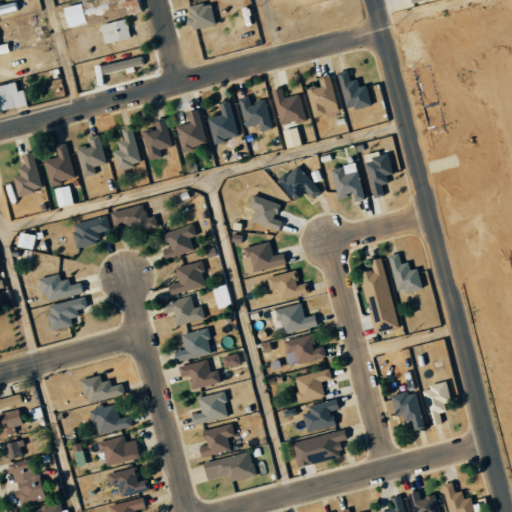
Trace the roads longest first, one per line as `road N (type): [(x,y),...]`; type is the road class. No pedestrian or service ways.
road 1 (residential): [(376,0),(508,511)]
road 2 (residential): [(0,129),(485,0)]
road 3 (residential): [(391,471),(329,241),(431,216)]
road 4 (residential): [(226,511),(491,446)]
road 5 (residential): [(188,511),(132,275)]
road 6 (residential): [(0,375),(147,337)]
